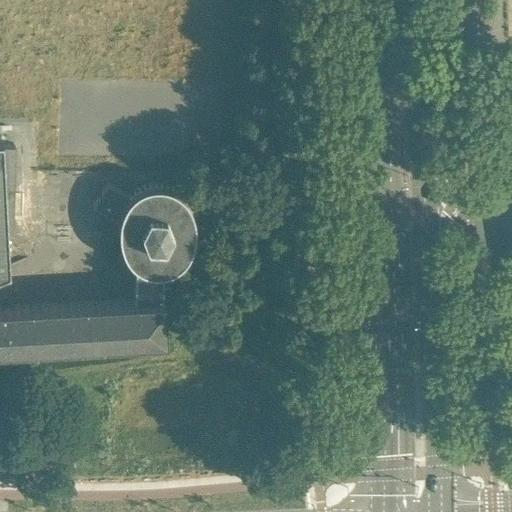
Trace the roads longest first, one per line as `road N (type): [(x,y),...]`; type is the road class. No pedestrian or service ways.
road 1 (secondary): [(377,0),(384,511)]
road 2 (secondary): [(440,511),(429,217)]
road 3 (secondary): [(429,217),(426,0)]
road 4 (unclassified): [(479,208),(469,0)]
road 5 (unclassified): [(492,405),(479,208)]
